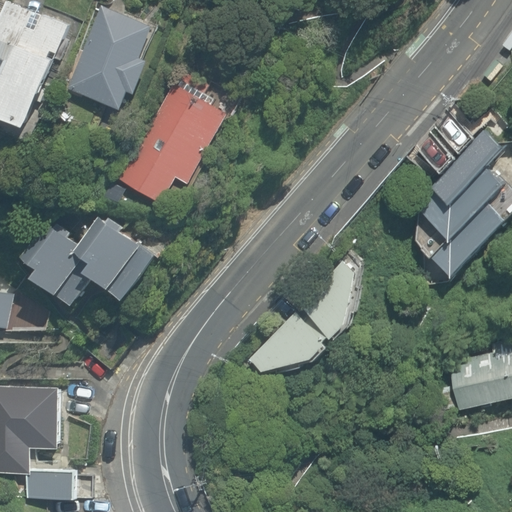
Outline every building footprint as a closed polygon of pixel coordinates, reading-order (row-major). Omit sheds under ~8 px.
[(78,27),(11,2),(0,33),(0,115),(40,131),(78,27)] [(163,25),(107,2),(77,85),(136,109),(163,25)] [(233,106),(179,75),(127,179),(166,201),(178,179),(194,186),(233,106)] [(505,141),(487,125),(418,201),(451,233),(436,247),(452,271),(511,210),(511,184),(489,163),(505,141)] [(171,258),(106,217),(89,244),(58,225),(35,261),(53,272),(46,283),(89,310),(106,284),(140,306),(171,258)] [(365,275),(353,261),(308,309),(346,343),(358,329),(365,275)] [(0,327),(15,330),(21,289),(0,286),(0,327)] [(303,313),(261,360),(274,372),(326,361),(340,348),(303,313)] [(511,343),(452,355),(462,404),(511,394),(511,343)] [(68,378),(0,376),(0,462),(40,464),(41,440),(66,440),(68,378)] [(86,472),(37,471),(36,498),(87,499),(86,472)]
